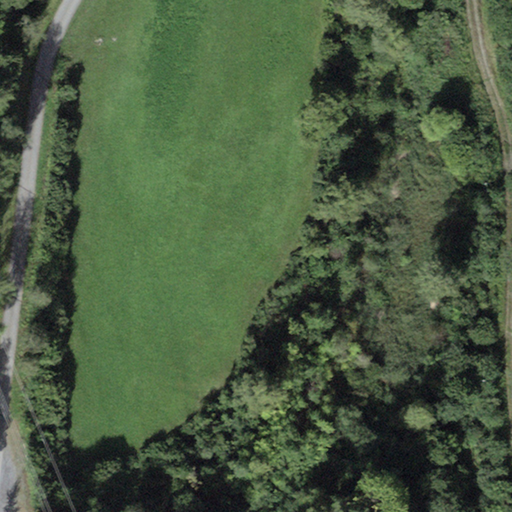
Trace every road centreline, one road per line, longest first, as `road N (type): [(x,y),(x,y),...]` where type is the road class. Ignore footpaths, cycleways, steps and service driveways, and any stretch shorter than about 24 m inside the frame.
road 1 (track): [(473,0),(499,175),(481,511)]
road 2 (track): [(47,52),(0,388)]
